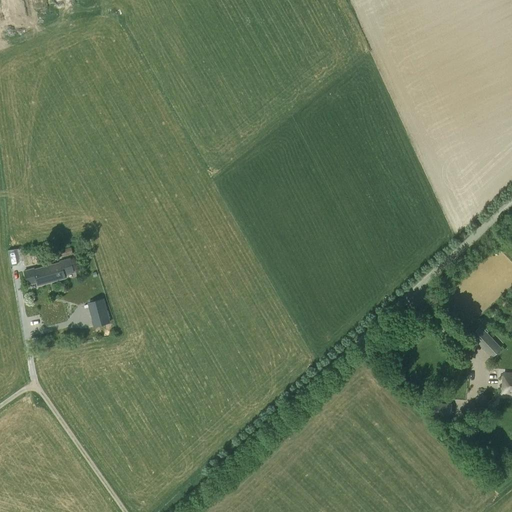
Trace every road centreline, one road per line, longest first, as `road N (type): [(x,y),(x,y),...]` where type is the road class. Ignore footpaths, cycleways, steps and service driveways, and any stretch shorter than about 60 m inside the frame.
road 1 (unclassified): [(175,511),(511,207)]
road 2 (unknown): [(24,317),(34,388),(116,511)]
